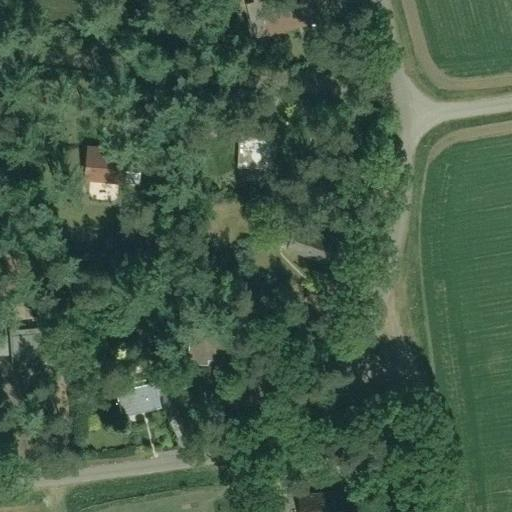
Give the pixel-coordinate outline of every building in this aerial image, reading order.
[(255,0),(249,2),(255,27),(271,23),(267,7),(274,5),(272,0),(255,0)] [(292,0),(274,5),(267,7),(271,23),(273,32),(318,20),(312,0),(292,0)] [(276,137),(243,136),(242,165),(275,167),(276,137)] [(129,149),(92,146),(89,179),(126,182),(129,149)] [(341,239),(303,224),(294,247),(331,263),(341,239)] [(301,316),(331,328),(340,308),(309,296),(301,316)] [(204,337),(204,330),(189,329),(187,362),(210,363),(210,356),(232,357),(234,339),(204,337)] [(58,331),(20,334),(21,357),(59,355),(58,331)] [(158,382),(119,390),(124,410),(162,402),(158,382)] [(386,399),(376,405),(381,412),(390,406),(386,399)] [(291,496),(292,511),(341,511),(341,493),(291,496)]
